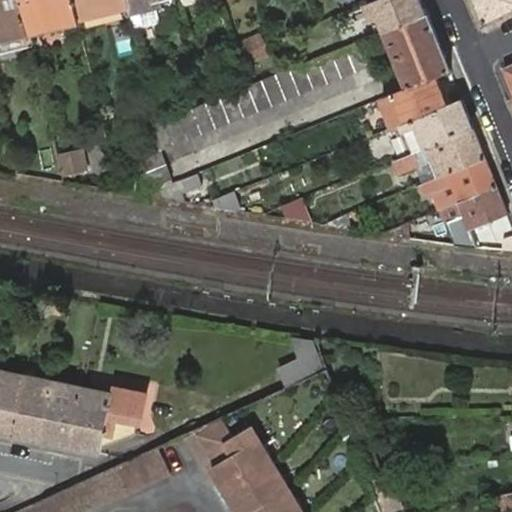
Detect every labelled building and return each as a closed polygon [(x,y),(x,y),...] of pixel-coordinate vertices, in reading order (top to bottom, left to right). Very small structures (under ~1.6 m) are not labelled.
[(12,37),(31,33),(29,26),(23,0),(0,0),(0,40),(6,39),(12,37)] [(38,31),(79,21),(78,18),(77,14),(74,0),(23,0),(29,26),(31,33),(38,31)] [(74,0),(77,14),(78,18),(86,16),(84,9),(118,1),(120,8),(128,6),(127,0),(74,0)] [(154,0),(127,0),(128,6),(130,12),(134,28),(160,22),(156,6),(154,0)] [(381,13),(387,29),(428,13),(422,0),(375,0),(367,3),(372,17),(381,13)] [(487,21),(511,8),(511,0),(476,0),(485,20),(487,21)] [(84,9),(86,16),(120,8),(118,1),(84,9)] [(404,72),(410,86),(435,76),(451,69),(445,56),(428,13),(387,29),(404,72)] [(0,53),(34,46),(31,33),(12,37),(6,39),(0,40),(0,53)] [(294,33),(279,39),(282,46),(297,41),(294,33)] [(243,41),(247,51),(265,44),(266,44),(261,34),(243,41)] [(265,44),(247,51),(251,60),(269,53),(265,44)] [(383,97),(394,126),(403,122),(408,121),(447,105),(442,91),(435,76),(410,86),(396,92),(383,97)] [(403,122),(394,126),(398,135),(407,131),(415,151),(474,127),(463,98),(453,102),(447,105),(408,121),(403,122)] [(435,163),(440,176),(486,157),(474,127),(415,151),(395,160),(400,172),(421,164),(433,159),(435,163)] [(86,147),(60,153),(65,175),(91,170),(86,147)] [(149,188),(174,178),(164,155),(140,165),(149,188)] [(452,204),(498,185),(486,157),(440,176),(422,183),(427,193),(446,186),(452,204)] [(205,185),(199,171),(161,186),(165,197),(188,200),(185,193),(205,185)] [(464,232),(509,213),(498,185),(452,204),(441,209),(444,214),(448,213),(454,227),(461,224),(464,232)] [(243,187),(215,198),(217,206),(245,193),(243,187)] [(287,217),(313,221),(303,197),(282,205),(287,217)] [(432,228),(428,214),(412,221),(415,230),(419,229),(420,231),(432,228)] [(384,232),(409,237),(408,222),(384,232)] [(461,224),(454,227),(461,246),(479,247),(472,229),(464,232),(461,224)] [(40,295),(29,293),(26,306),(37,308),(40,295)] [(288,387),(325,370),(313,341),(292,337),(299,358),(279,368),(288,387)] [(20,373),(0,369),(0,377),(18,381),(20,373)] [(344,369),(330,374),(335,389),(342,406),(351,406),(345,390),(351,388),(344,369)] [(53,388),(55,380),(50,379),(48,387),(31,384),(33,376),(34,372),(27,371),(26,375),(13,435),(42,441),(53,388)] [(0,432),(13,435),(26,375),(20,373),(18,381),(0,377),(0,432)] [(48,387),(50,379),(33,376),(31,384),(48,387)] [(77,393),(79,384),(55,380),(53,388),(77,393)] [(82,394),(84,386),(79,384),(77,393),(53,388),(42,441),(72,447),(82,394)] [(105,398),(82,394),(72,447),(101,453),(103,446),(136,433),(138,419),(142,420),(147,393),(115,386),(114,391),(107,390),(105,398)] [(107,390),(84,386),(82,394),(105,398),(107,390)] [(223,417),(195,429),(216,464),(212,467),(222,483),(227,481),(232,490),(276,464),(252,425),(234,436),(223,417)] [(362,423),(350,427),(362,460),(366,472),(379,470),(362,423)] [(145,452),(157,480),(172,473),(159,446),(145,452)] [(131,459),(144,486),(157,480),(145,452),(131,459)] [(130,459),(117,464),(130,493),(144,486),(131,459),(130,459)] [(276,464),(232,490),(238,499),(233,502),(239,511),(252,511),(291,489),(276,464)] [(392,472),(369,480),(380,511),(398,511),(406,509),(392,472)] [(227,481),(222,483),(228,493),(232,490),(227,481)] [(304,511),(291,489),(252,511),(304,511)] [(232,490),(228,493),(233,502),(238,499),(232,490)] [(511,511),(511,492),(509,493),(494,496),(497,511),(511,511)]
